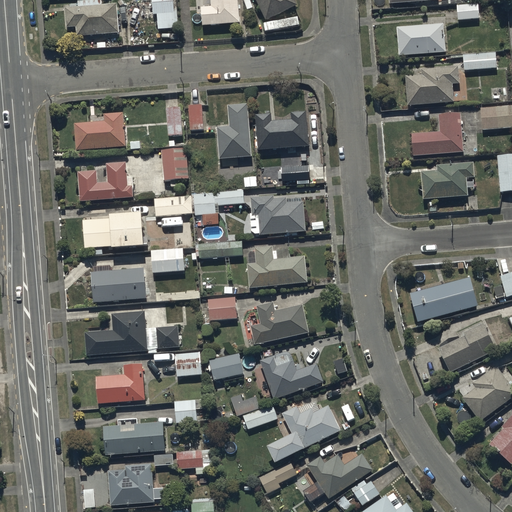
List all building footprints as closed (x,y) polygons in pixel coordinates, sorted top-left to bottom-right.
[(118,3),(102,4),(101,0),(83,0),(79,0),(79,7),(66,8),(68,27),(77,26),(78,36),(90,35),(90,38),(97,37),(97,34),(120,32),(118,3)] [(174,0),(152,0),(154,15),(158,15),(159,29),(176,27),(174,0)] [(239,0),(195,0),(197,16),(204,15),(204,25),(242,22),(239,0)] [(258,0),(268,20),(299,3),(297,0),(258,0)] [(479,3),(459,4),(459,19),(480,18),(479,3)] [(299,16),(265,22),(266,31),(301,24),(299,16)] [(444,24),(399,27),(400,56),(446,52),(444,24)] [(496,53),(464,55),(465,70),(497,68),(496,53)] [(423,68),(424,74),(408,75),(409,105),(455,101),(454,83),(461,83),(460,67),(423,68)] [(229,105),(231,126),(220,127),(222,158),(252,156),(249,103),(229,105)] [(204,104),(190,105),(191,130),(205,129),(204,104)] [(511,106),(481,107),(482,128),(511,126),(511,106)] [(181,107),(167,108),(169,135),(183,135),(181,107)] [(105,114),(106,120),(76,124),(77,149),(127,146),(125,112),(105,114)] [(293,112),(293,119),(273,121),(272,113),(257,114),(260,149),(310,145),(307,112),(293,112)] [(440,114),(441,132),(414,133),(415,155),(464,151),(462,113),(440,114)] [(187,149),(162,150),(165,181),(189,179),(187,149)] [(511,154),(497,156),(501,192),(511,190),(511,154)] [(108,164),(109,182),(99,183),(99,171),(80,172),(81,201),(134,197),(133,186),(128,186),(127,163),(108,164)] [(475,163),(438,165),(438,170),(423,171),(424,198),(469,195),(468,177),(476,177),(475,163)] [(309,166),(282,168),(283,182),(310,179),(309,166)] [(244,190),(195,193),(196,215),(221,213),(220,205),(245,203),(244,190)] [(192,196),(155,199),(156,216),(193,213),(192,196)] [(306,201),(289,201),(289,198),(275,199),(275,196),(253,197),(253,216),(260,216),(261,233),(307,232),(306,201)] [(112,213),(113,217),(85,220),(86,247),(115,246),(115,247),(145,246),(144,211),(112,213)] [(244,241),(196,244),(197,256),(200,256),(201,258),(245,256),(244,241)] [(249,264),(251,288),(309,282),(307,256),(291,257),(290,249),(274,251),(274,246),(256,247),(257,263),(249,264)] [(184,248),(152,250),(153,272),(186,270),(184,248)] [(95,266),(95,272),(92,272),(94,302),(147,298),(145,268),(111,270),(112,265),(95,266)] [(511,272),(501,276),(507,298),(511,296),(511,272)] [(471,277),(410,293),(419,321),(478,306),(471,277)] [(236,297),(209,300),(211,320),(238,318),(236,297)] [(305,304),(276,310),(274,302),(259,305),(263,323),(252,325),(256,343),(311,332),(305,304)] [(113,313),(114,331),(86,332),(87,355),(149,351),(146,311),(113,313)] [(466,335),(439,348),(451,373),(498,350),(485,323),(464,333),(466,335)] [(180,326),(157,327),(158,348),(181,347),(180,326)] [(292,350),(262,360),(275,398),(324,382),(318,364),(298,370),(292,350)] [(201,352),(177,354),(178,377),(203,375),(201,352)] [(241,354),(211,360),(216,381),(245,374),(241,354)] [(144,362),(124,364),(125,375),(98,377),(100,404),(147,400),(144,362)] [(474,383),(477,387),(464,397),(480,420),(511,397),(511,385),(498,366),(474,383)] [(257,396),(245,400),(242,394),(231,398),(238,416),(260,408),(257,396)] [(197,400),(176,401),(177,422),(199,420),(197,400)] [(274,405),(244,415),(249,429),(279,418),(274,405)] [(284,413),(294,433),(270,445),(279,463),(343,430),(330,405),(315,413),(312,408),(301,413),(298,406),(284,413)] [(511,415),(503,426),(504,427),(490,444),(511,462),(511,415)] [(165,421),(105,425),(106,454),(167,449),(165,421)] [(204,451),(178,452),(179,469),(197,468),(197,474),(205,474),(204,451)] [(363,454),(345,465),(339,454),(326,462),(322,456),(309,465),(330,498),(373,470),(363,454)] [(174,455),(155,455),(156,465),(174,465),(174,455)] [(292,462),(260,477),(269,493),(282,487),(280,483),(298,475),(292,462)] [(127,470),(110,470),(112,505),(156,502),(156,498),(166,498),(165,488),(154,488),(153,464),(127,465),(127,470)] [(363,505),(380,494),(371,481),(367,484),(365,481),(352,489),(363,505)] [(387,495),(363,511),(413,511),(407,502),(403,505),(395,493),(389,497),(387,495)] [(215,511),(214,501),(193,503),(193,511),(215,511)]
